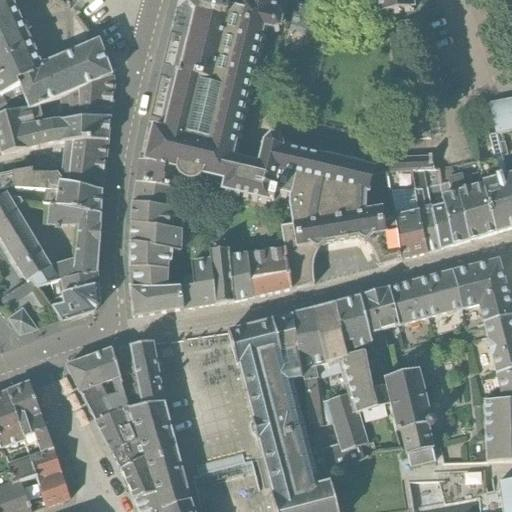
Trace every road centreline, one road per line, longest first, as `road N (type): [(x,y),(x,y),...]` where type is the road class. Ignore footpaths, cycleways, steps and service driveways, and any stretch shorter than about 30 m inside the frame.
road 1 (residential): [(511,243),(312,299),(132,331),(110,327)]
road 2 (tertiary): [(151,8),(118,170),(110,327)]
road 3 (residential): [(105,505),(38,352)]
